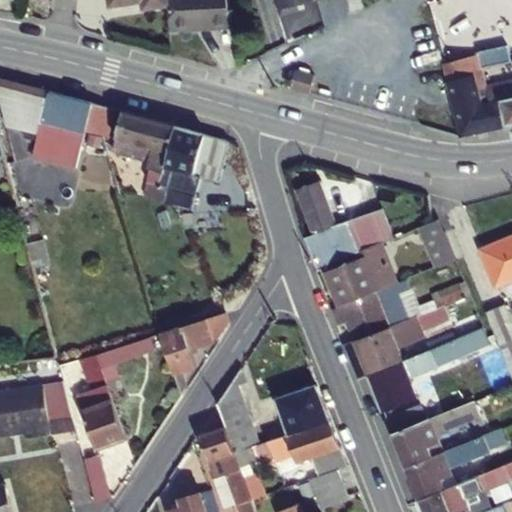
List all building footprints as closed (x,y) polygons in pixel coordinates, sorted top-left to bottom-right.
[(231,0),(168,0),(171,20),(197,18),(197,15),(234,11),(231,0)] [(298,5),(316,0),(278,0),(282,14),(299,10),(298,5)] [(442,59),(462,133),(500,125),(489,84),(478,50),(442,59)] [(511,79),(489,84),(500,125),(511,122),(511,60),(511,61),(511,62),(511,79)] [(299,68),(294,87),(313,92),(318,73),(299,68)] [(37,119),(44,91),(0,81),(0,90),(7,122),(34,129),(37,119)] [(83,126),(89,101),(44,91),(37,119),(58,122),(57,130),(80,136),(83,126)] [(122,109),(89,101),(98,130),(100,134),(114,138),(122,109)] [(149,148),(144,169),(163,173),(175,124),(122,109),(114,138),(149,148)] [(179,169),(193,172),(204,131),(175,124),(163,173),(160,184),(167,187),(174,188),(179,169)] [(214,159),(207,158),(202,176),(240,170),(231,139),(220,136),(214,159)] [(323,200),(307,160),(285,168),(300,208),(293,211),(306,244),(353,225),(376,216),(383,213),(370,182),(323,200)] [(167,187),(164,198),(170,200),(174,188),(167,187)] [(193,206),(196,193),(174,188),(170,200),(193,206)] [(361,263),(390,252),(376,216),(353,225),(356,232),(317,247),(328,277),(361,263)] [(438,227),(421,233),(435,268),(452,261),(438,227)] [(511,282),(511,236),(482,248),(498,288),(511,282)] [(342,314),(376,300),(361,263),(328,277),(320,280),(326,295),(333,292),(342,314)] [(403,289),(376,300),(342,314),(334,317),(348,351),(356,347),(394,332),(386,313),(409,303),(403,289)] [(148,297),(134,301),(136,308),(150,304),(148,297)] [(479,309),(476,299),(394,332),(356,347),(370,382),(403,369),(395,349),(425,337),(423,331),(479,309)] [(150,304),(136,308),(139,318),(153,314),(150,304)] [(511,372),(511,313),(509,305),(488,313),(511,372)] [(231,321),(229,311),(158,331),(178,397),(184,389),(178,370),(193,366),(188,349),(217,342),(231,321)] [(73,389),(92,445),(122,435),(91,348),(75,354),(86,385),(73,389)] [(458,393),(452,378),(406,396),(382,405),(378,407),(392,441),(422,429),(414,410),(458,393)] [(406,396),(401,380),(375,390),(382,405),(406,396)] [(63,381),(0,394),(0,439),(36,432),(37,437),(74,428),(63,381)] [(234,401),(240,399),(235,383),(220,403),(229,430),(231,435),(244,431),(234,401)] [(322,389),(283,403),(296,439),(335,425),(322,389)] [(469,423),(465,411),(422,429),(392,441),(405,472),(442,457),(437,445),(451,440),(447,431),(469,423)] [(335,425),(296,439),(238,458),(241,466),(266,457),(271,471),(299,462),(303,474),(294,477),(299,490),(314,485),(343,475),(352,472),(335,425)] [(511,439),(511,429),(442,457),(405,472),(418,505),(442,495),(439,488),(456,482),(451,469),(468,463),(510,445),(508,441),(511,439)] [(255,511),(241,466),(238,458),(231,435),(229,430),(198,439),(210,477),(227,472),(237,502),(239,511),(255,511)] [(81,454),(92,499),(107,496),(96,450),(81,454)] [(511,455),(492,464),(496,473),(511,466),(511,455)] [(468,463),(451,469),(456,482),(473,475),(468,463)] [(227,472),(210,477),(220,507),(237,502),(227,472)] [(351,499),(343,475),(314,485),(323,509),(351,499)] [(481,511),(502,504),(490,476),(442,495),(418,505),(420,511),(481,511)] [(212,511),(208,495),(178,504),(180,511),(212,511)]
